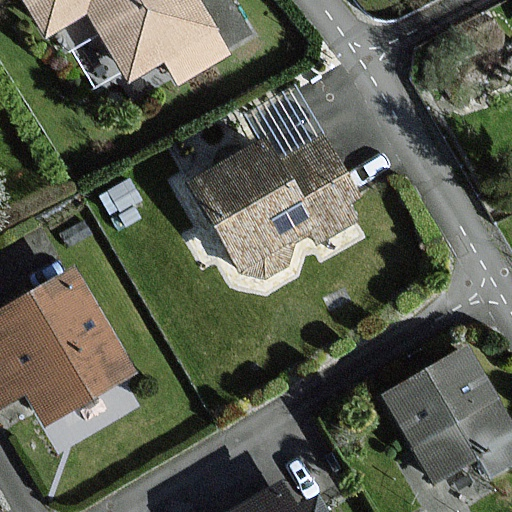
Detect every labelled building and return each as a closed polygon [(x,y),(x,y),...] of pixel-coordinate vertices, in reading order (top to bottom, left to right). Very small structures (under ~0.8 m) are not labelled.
[(212,28),(195,0),(29,0),(48,32),(90,8),(130,75),(212,28)] [(253,105),(277,147),(318,125),(294,82),(253,105)] [(264,142),(194,183),(246,269),(258,262),(265,273),(287,260),(281,249),(315,229),(321,240),(354,220),(343,202),(355,194),(321,137),(277,163),(264,142)] [(75,270),(0,312),(0,402),(2,405),(27,391),(45,421),(133,371),(75,270)] [(511,428),(468,351),(389,395),(435,477),(481,451),(493,473),(511,462),(511,428)] [(327,511),(321,501),(300,511),(292,511),(278,487),(256,500),(234,511),(327,511)]
